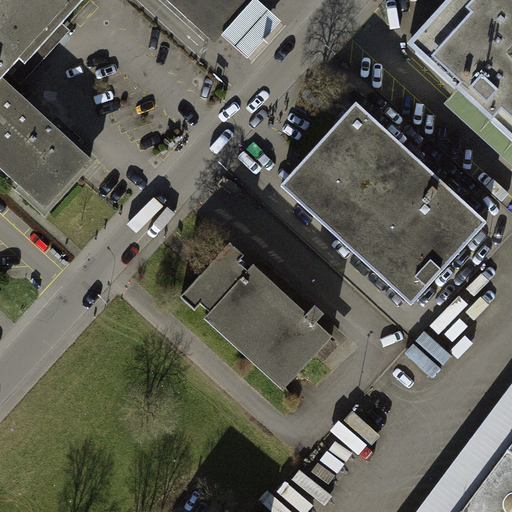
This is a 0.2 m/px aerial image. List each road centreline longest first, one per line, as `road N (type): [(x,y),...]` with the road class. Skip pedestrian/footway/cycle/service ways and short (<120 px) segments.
road 1 (unclassified): [(0,382),(348,0)]
road 2 (unknown): [(164,201),(63,104),(53,68),(82,40),(102,37),(215,146)]
road 3 (unknown): [(250,108),(132,0)]
